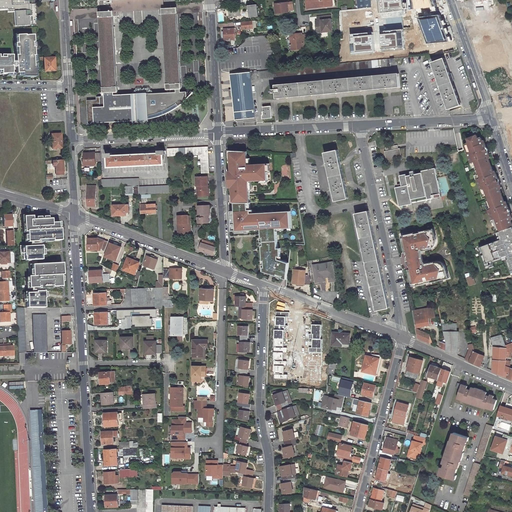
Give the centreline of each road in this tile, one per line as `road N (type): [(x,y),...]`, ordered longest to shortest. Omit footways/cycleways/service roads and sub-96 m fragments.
road 1 (residential): [(91,511),(74,213)]
road 2 (unknown): [(416,123),(405,68),(261,82),(259,130)]
road 3 (residential): [(263,284),(268,511)]
road 4 (residential): [(400,337),(361,125)]
road 5 (residential): [(357,511),(400,337)]
road 6 (residential): [(440,492),(460,497),(480,427),(447,405),(459,363)]
road 7 (residential): [(74,213),(223,270)]
road 8 (residential): [(263,284),(400,337)]
road 9 (residential): [(71,139),(216,132)]
road 10 (residential): [(216,132),(361,125)]
road 11 (residential): [(216,132),(223,270)]
road 12 (residential): [(208,0),(216,132)]
road 13 (residential): [(361,125),(491,119)]
road 14 (residential): [(223,270),(220,400)]
road 15 (tertiary): [(450,0),(491,119)]
